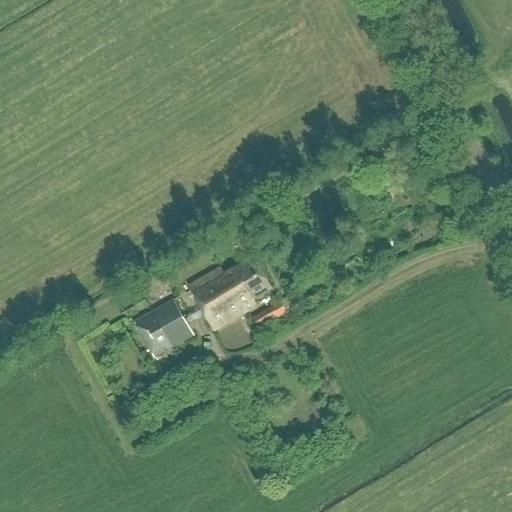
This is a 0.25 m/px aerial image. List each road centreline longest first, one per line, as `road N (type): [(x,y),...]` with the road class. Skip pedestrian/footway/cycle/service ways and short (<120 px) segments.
road 1 (track): [(511,242),(436,253),(266,350)]
road 2 (unclassified): [(395,0),(511,229)]
